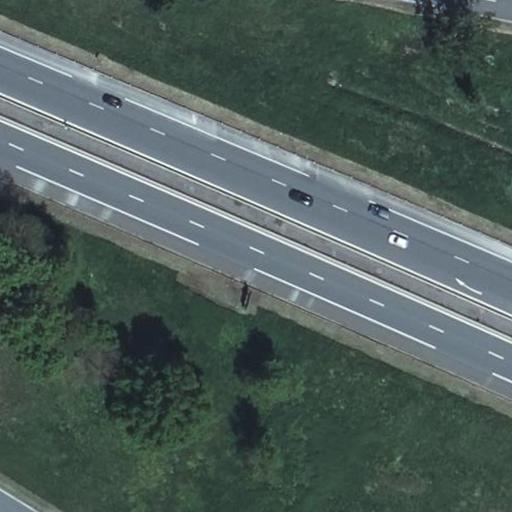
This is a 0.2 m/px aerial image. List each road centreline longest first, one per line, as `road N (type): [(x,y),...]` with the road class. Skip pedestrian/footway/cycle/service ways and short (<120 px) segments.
road 1 (motorway): [(0,141),(511,362)]
road 2 (motorway): [(511,289),(0,69)]
